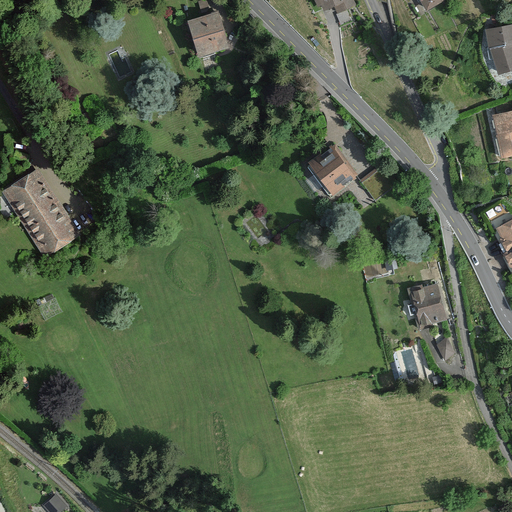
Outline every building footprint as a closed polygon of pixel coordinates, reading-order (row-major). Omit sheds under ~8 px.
[(314,0),(317,6),(323,4),(326,10),(335,7),(338,15),(357,7),(353,0),(314,0)] [(438,0),(407,0),(416,13),(438,0)] [(235,45),(227,8),(190,16),(198,53),(235,45)] [(511,21),(486,24),(488,46),(497,71),(511,65),(511,21)] [(511,107),(493,111),(502,154),(511,152),(511,107)] [(334,144),(311,163),(336,194),(359,176),(334,144)] [(41,167),(5,189),(47,256),(83,233),(41,167)] [(382,167),(364,182),(378,200),(397,186),(382,167)] [(511,218),(497,226),(511,256),(511,218)] [(439,282),(412,289),(423,329),(450,322),(439,282)] [(437,342),(445,359),(458,352),(450,336),(437,342)] [(63,511),(70,506),(58,493),(45,504),(52,511),(63,511)]
